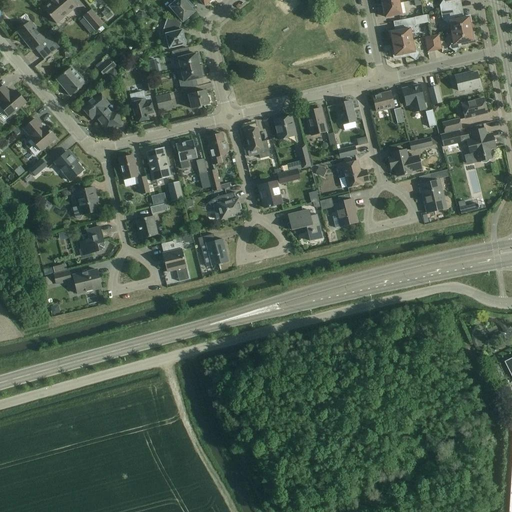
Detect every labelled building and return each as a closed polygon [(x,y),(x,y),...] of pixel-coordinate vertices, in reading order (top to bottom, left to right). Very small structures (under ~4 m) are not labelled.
[(56,24),(78,6),(72,0),(53,0),(44,9),(56,24)] [(186,0),(174,0),(174,1),(169,5),(183,21),(193,12),(185,2),(187,1),(186,0)] [(441,13),(459,9),(458,1),(465,0),(443,0),(440,6),(441,13)] [(399,4),(383,7),(386,18),(401,14),(399,4)] [(108,20),(113,16),(107,9),(102,13),(108,20)] [(451,33),(471,29),(470,23),(472,23),(471,15),(461,17),(459,9),(441,13),(442,20),(450,25),(451,33)] [(97,32),(104,25),(91,10),(84,17),(97,32)] [(393,45),(412,41),(411,32),(416,25),(415,18),(396,21),(398,29),(388,31),(390,39),(392,39),(393,45)] [(181,24),(171,20),(167,19),(162,34),(165,35),(169,49),(186,45),(184,34),(179,32),(181,24)] [(30,22),(18,32),(33,51),(35,49),(44,60),(59,48),(55,42),(50,36),(45,40),(37,30),(30,22)] [(471,29),(451,33),(453,42),(449,48),(456,53),(460,47),(466,46),(466,45),(476,43),(474,35),(472,35),(471,29)] [(432,37),(435,51),(442,49),(439,36),(432,37)] [(428,52),(435,51),(432,37),(425,38),(428,52)] [(412,41),(393,45),(394,51),(392,51),(394,59),(403,57),(404,58),(410,57),(416,61),(420,54),(414,49),(412,41)] [(181,70),(199,66),(196,54),(187,56),(185,49),(172,52),(174,62),(180,64),(181,70)] [(116,66),(108,56),(96,67),(104,76),(116,66)] [(156,59),(148,61),(152,75),(159,73),(156,59)] [(199,66),(181,70),(183,77),(179,81),(181,91),(195,88),(193,80),(202,78),(199,66)] [(71,97),(85,84),(71,68),(57,80),(71,97)] [(455,76),(458,86),(459,91),(465,90),(466,92),(481,88),(477,73),(464,76),(464,74),(455,76)] [(153,90),(149,74),(142,76),(145,92),(153,90)] [(424,102),(422,95),(420,85),(402,89),(406,106),(411,105),(413,113),(426,110),(424,102)] [(4,86),(0,89),(0,101),(1,103),(0,104),(0,106),(9,117),(26,103),(16,91),(11,95),(4,86)] [(432,105),(442,102),(438,87),(428,89),(432,105)] [(209,103),(211,102),(209,97),(208,98),(206,91),(182,97),(184,103),(190,102),(192,109),(210,105),(209,103)] [(154,113),(151,101),(151,100),(150,96),(145,97),(144,92),(130,95),(132,103),(137,123),(149,120),(147,115),(154,113)] [(373,97),(377,112),(394,108),(390,92),(373,97)] [(100,93),(90,102),(82,109),(91,119),(95,116),(106,130),(121,126),(119,117),(118,113),(112,114),(105,107),(109,104),(100,93)] [(160,112),(173,108),(169,95),(156,98),(160,112)] [(462,104),(465,119),(487,114),(484,99),(462,104)] [(355,122),(356,122),(351,101),(337,105),(342,125),(343,125),(345,131),(356,128),(355,122)] [(397,124),(404,122),(401,108),(394,110),(397,124)] [(327,132),(324,119),(322,109),(306,113),(311,136),(327,132)] [(430,128),(437,126),(434,113),(433,110),(426,112),(430,128)] [(274,121),(279,140),(296,136),(292,116),(282,119),(281,117),(277,118),(276,120),(274,121)] [(31,140),(36,145),(30,150),(36,157),(42,152),(41,151),(56,139),(46,127),(43,130),(40,127),(41,126),(36,119),(24,129),(32,139),(31,140)] [(459,120),(450,122),(443,124),(445,132),(462,128),(459,120)] [(261,142),(260,139),(258,129),(245,132),(250,152),(258,150),(260,159),(271,157),(267,141),(261,142)] [(493,137),(487,138),(485,129),(471,132),(472,139),(467,140),(470,154),(476,153),(478,162),(492,159),(490,149),(496,148),(493,137)] [(462,143),(460,130),(440,135),(443,148),(462,143)] [(331,147),(337,145),(334,133),(328,135),(331,147)] [(221,156),(227,155),(226,150),(227,148),(226,144),(224,143),(222,134),(208,138),(211,151),(210,152),(213,165),(222,163),(221,156)] [(435,137),(430,138),(410,143),(411,151),(432,146),(432,145),(437,144),(435,137)] [(188,161),(198,158),(193,141),(176,145),(182,170),(189,168),(188,161)] [(303,169),(311,167),(305,146),(298,147),(303,169)] [(355,147),(345,149),(339,151),(341,159),(357,155),(355,147)] [(171,177),(167,161),(164,151),(159,152),(158,149),(146,152),(153,181),(171,177)] [(391,169),(394,169),(395,168),(397,177),(411,173),(411,172),(422,169),(419,155),(409,158),(407,150),(392,154),(393,158),(389,159),(391,169)] [(67,153),(59,159),(55,163),(70,182),(84,171),(77,163),(76,164),(72,159),(67,153)] [(119,159),(124,181),(138,177),(133,156),(119,159)] [(200,175),(207,173),(204,159),(196,161),(200,175)] [(35,176),(47,166),(42,160),(30,170),(35,176)] [(358,161),(348,164),(342,165),(348,188),(363,184),(363,183),(369,182),(366,171),(360,172),(358,161)] [(327,171),(319,167),(316,174),(324,178),(327,171)] [(221,190),(220,186),(216,170),(208,172),(213,191),(221,190)] [(281,174),(278,175),(280,184),(300,179),(297,170),(281,174)] [(207,173),(200,175),(203,189),(211,187),(207,173)] [(142,195),(150,193),(146,177),(138,179),(142,195)] [(419,185),(421,194),(422,193),(427,213),(446,209),(439,180),(419,185)] [(173,202),(183,200),(178,182),(169,185),(173,202)] [(277,182),(269,184),(259,186),(265,208),(282,204),(277,182)] [(77,192),(80,206),(73,208),(75,217),(80,220),(83,215),(99,211),(95,197),(97,197),(95,188),(77,192)] [(237,200),(237,199),(236,200),(234,194),(236,193),(235,193),(226,195),(219,197),(217,198),(214,200),(210,202),(208,204),(210,206),(213,205),(217,220),(220,219),(221,220),(243,215),(240,205),(238,205),(237,200)] [(340,217),(333,219),(335,228),(342,226),(342,227),(357,223),(354,208),(355,207),(353,199),(351,200),(349,194),(338,197),(339,203),(334,204),(334,206),(336,212),(339,212),(340,217)] [(309,208),(319,207),(318,198),(308,199),(309,208)] [(332,198),(320,201),(321,209),(322,209),(334,206),(334,204),(332,198)] [(187,210),(194,208),(192,200),(185,202),(187,210)] [(464,201),(459,203),(462,214),(467,213),(466,207),(464,201)] [(152,214),(167,211),(166,204),(150,208),(152,214)] [(309,210),(298,213),(288,215),(291,227),(294,226),(295,230),(307,227),(310,242),(323,239),(317,215),(310,217),(309,210)] [(153,216),(146,218),(136,221),(141,240),(158,235),(153,216)] [(329,218),(324,220),(329,229),(334,227),(329,218)] [(100,227),(91,230),(86,231),(87,234),(82,236),(83,241),(79,242),(83,256),(98,253),(97,249),(100,242),(104,241),(100,227)] [(206,244),(212,267),(229,262),(223,239),(215,241),(213,234),(198,239),(200,246),(206,244)] [(191,235),(183,237),(184,242),(184,244),(192,242),(191,235)] [(175,241),(162,244),(165,254),(163,254),(168,272),(176,270),(179,282),(189,279),(186,268),(184,258),(182,250),(184,249),(182,242),(177,244),(176,244),(175,241)] [(57,248),(59,257),(73,255),(72,246),(57,248)] [(97,270),(87,272),(73,276),(75,285),(78,294),(102,288),(97,270)] [(57,285),(71,281),(69,271),(54,275),(57,285)]
